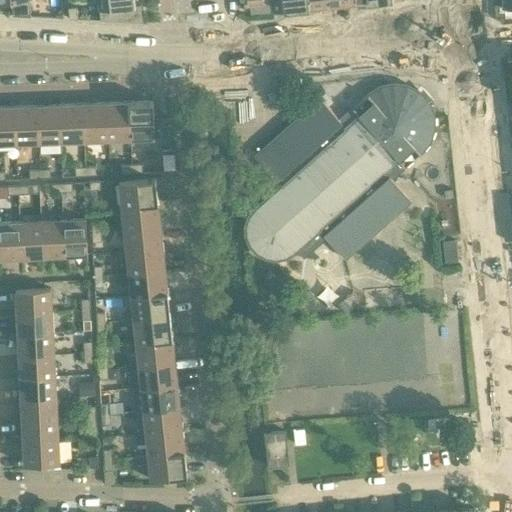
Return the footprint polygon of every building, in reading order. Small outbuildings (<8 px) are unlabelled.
[(28,0),(0,0),(0,2),(11,2),(13,16),(30,17),(28,0)] [(98,0),(99,11),(100,21),(142,23),(141,6),(135,6),(134,0),(98,0)] [(243,0),(244,7),(250,6),(251,14),(260,13),(272,12),(271,4),(270,0),(243,0)] [(270,0),(271,4),(272,12),(307,9),(306,0),(270,0)] [(327,0),(306,0),(307,9),(328,7),(327,0)] [(69,19),(78,20),(77,7),(68,8),(69,19)] [(320,98),(254,157),(274,178),(252,197),(258,204),(254,208),(250,214),(248,216),(246,223),(245,226),(246,234),(246,236),(249,243),(250,246),(255,251),(258,253),(264,257),(267,258),(274,259),(277,259),(285,257),(287,256),(294,252),(297,249),(304,256),(326,237),(345,258),(411,200),(391,178),(423,150),(428,144),(431,139),(433,132),(434,125),(434,118),(433,112),(430,105),(434,101),(421,86),(417,90),(410,87),(405,85),(397,84),(391,84),(383,85),(378,88),(371,92),(339,120),(320,98)] [(153,101),(129,102),(131,139),(154,138),(153,101)] [(129,102),(106,103),(108,140),(131,139),(129,102)] [(106,103),(83,104),(85,141),(108,140),(106,103)] [(83,104),(60,105),(62,142),(85,141),(83,104)] [(60,105),(37,106),(39,143),(62,142),(60,105)] [(37,106),(15,107),(16,143),(39,143),(37,106)] [(15,107),(0,107),(0,143),(16,143),(15,107)] [(132,173),(131,164),(121,165),(121,174),(132,173)] [(142,164),(131,164),(132,173),(142,173),(142,164)] [(96,166),(85,167),(86,176),(96,175),(96,166)] [(86,176),(85,167),(75,167),(75,176),(86,176)] [(40,178),(39,169),(29,170),(29,179),(40,178)] [(50,169),(39,169),(40,178),(51,177),(50,169)] [(118,182),(121,206),(158,202),(155,178),(118,182)] [(89,181),(90,190),(101,190),(100,181),(89,181)] [(71,183),(61,184),(61,192),(72,192),(71,183)] [(61,192),(61,184),(50,184),(51,193),(61,192)] [(39,185),(18,186),(18,195),(39,194),(39,185)] [(18,195),(18,186),(7,186),(7,195),(18,195)] [(121,206),(123,228),(160,224),(158,202),(121,206)] [(85,219),(63,220),(65,256),(87,255),(85,219)] [(63,220),(41,221),(43,257),(65,256),(63,220)] [(91,221),(92,231),(101,231),(100,220),(91,221)] [(41,221),(20,222),(21,258),(43,257),(41,221)] [(0,259),(21,258),(20,222),(0,223),(0,259)] [(123,228),(126,251),(162,247),(160,224),(123,228)] [(101,231),(92,231),(92,242),(101,241),(101,231)] [(455,240),(443,241),(445,263),(458,261),(455,240)] [(126,251),(128,274),(165,270),(162,247),(126,251)] [(94,266),(94,276),(103,276),(102,265),(94,266)] [(128,274),(131,296),(167,293),(165,270),(128,274)] [(103,276),(94,276),(95,287),(103,287),(103,276)] [(15,290),(16,313),(52,311),(51,289),(15,290)] [(343,300),(351,309),(361,301),(352,291),(343,300)] [(131,296),(133,319),(170,315),(167,293),(131,296)] [(81,299),(81,310),(90,309),(90,299),(81,299)] [(90,309),(81,310),(82,320),(91,320),(90,309)] [(16,313),(17,335),(53,333),(52,311),(16,313)] [(96,312),(96,322),(105,322),(105,311),(96,312)] [(133,319),(136,342),(172,338),(170,315),(133,319)] [(105,322),(96,322),(97,333),(106,333),(105,322)] [(17,335),(19,356),(54,354),(53,333),(17,335)] [(136,342),(138,365),(175,361),(172,338),(136,342)] [(83,342),(84,352),(92,352),(92,341),(83,342)] [(92,352),(84,352),(84,363),(93,362),(92,352)] [(19,356),(20,378),(55,376),(54,354),(19,356)] [(98,358),(99,369),(108,368),(107,358),(98,358)] [(138,365),(141,387),(177,384),(175,361),(138,365)] [(108,368),(99,369),(99,379),(108,379),(108,368)] [(20,378),(21,399),(56,398),(55,376),(20,378)] [(141,387),(143,410),(180,406),(177,384),(141,387)] [(21,399),(22,421),(57,419),(56,398),(21,399)] [(101,404),(101,414),(110,414),(109,403),(101,404)] [(86,407),(87,417),(96,417),(95,406),(86,407)] [(143,410),(145,433),(182,429),(180,406),(143,410)] [(110,414),(101,414),(102,425),(110,425),(110,414)] [(96,417),(87,417),(88,438),(96,437),(96,427),(96,417)] [(22,421),(23,442),(58,441),(57,419),(22,421)] [(145,433),(148,456),(184,452),(182,429),(145,433)] [(304,429),(294,430),(295,444),(299,444),(305,443),(304,429)] [(285,431),(264,433),(268,467),(289,465),(285,431)] [(58,441),(23,442),(24,465),(59,463),(58,441)] [(103,449),(103,460),(112,460),(112,449),(103,449)] [(184,452),(148,456),(150,479),(187,475),(184,452)] [(89,457),(89,468),(98,468),(98,457),(89,457)] [(112,460),(103,460),(104,471),(113,470),(112,460)]
